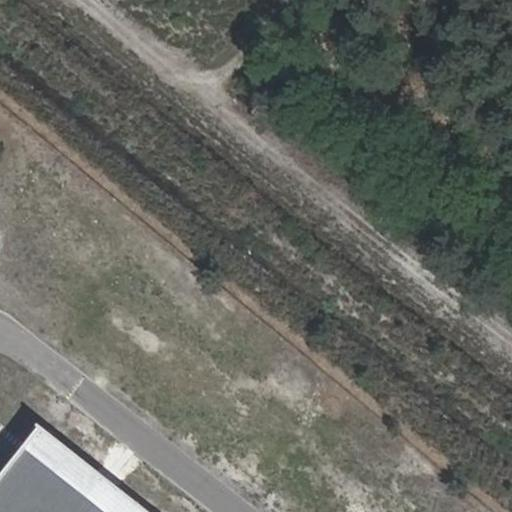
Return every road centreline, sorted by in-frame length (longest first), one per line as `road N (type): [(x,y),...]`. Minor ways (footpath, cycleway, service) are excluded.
road 1 (track): [(511,426),(0,18)]
road 2 (track): [(511,338),(89,0)]
